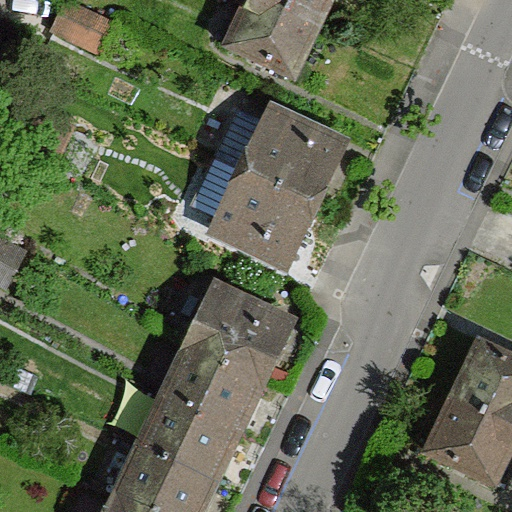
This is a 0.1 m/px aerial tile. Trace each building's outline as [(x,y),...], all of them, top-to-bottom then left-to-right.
[(269,0),(255,0),(230,49),(296,80),(322,25),(269,0)] [(269,0),(322,25),(333,0),(269,0)] [(115,24),(71,4),(59,32),(104,51),(115,24)] [(0,108),(0,141),(54,168),(67,140),(0,108)] [(268,123),(244,173),(316,208),(341,156),(268,123)] [(244,173),(221,225),(292,258),(316,208),(244,173)] [(0,241),(0,284),(5,287),(22,253),(0,241)] [(193,353),(196,354),(262,387),(286,337),(217,304),(193,353)] [(511,361),(482,347),(457,401),(511,427),(511,361)] [(196,354),(173,404),(238,436),(262,387),(196,354)] [(511,427),(457,401),(431,454),(495,487),(511,453),(511,427)] [(173,404),(149,452),(216,484),(238,436),(173,404)] [(149,452),(127,501),(148,511),(202,511),(216,484),(149,452)]
